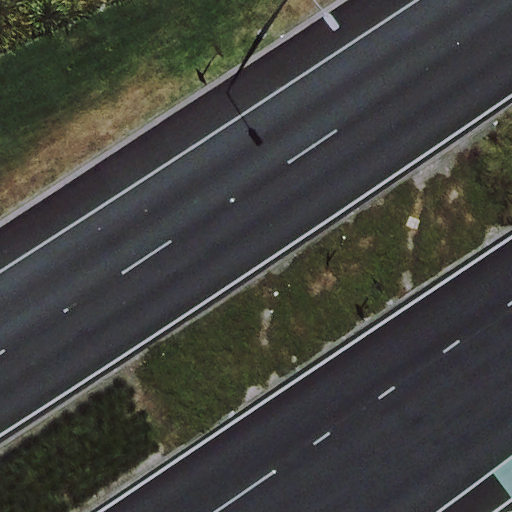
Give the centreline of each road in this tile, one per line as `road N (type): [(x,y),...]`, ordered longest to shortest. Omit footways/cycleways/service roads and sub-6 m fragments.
road 1 (primary): [(0,351),(511,23)]
road 2 (primary): [(511,374),(318,511)]
